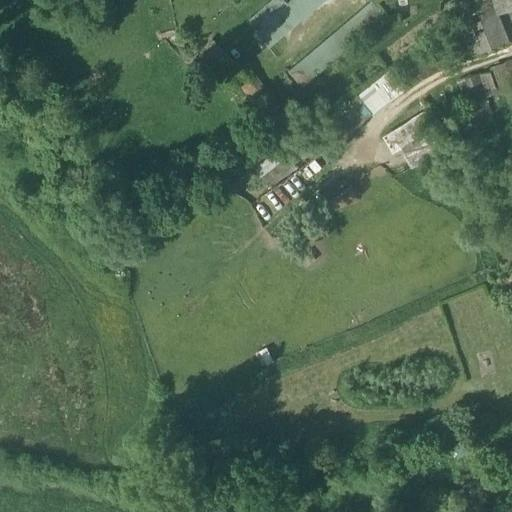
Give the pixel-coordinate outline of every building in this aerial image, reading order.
[(284,33),(292,26),(270,0),(262,7),(284,33)] [(286,2),(287,2),(285,0),(270,0),(292,26),(300,19),(286,2)] [(300,19),(308,12),(297,0),(288,0),(287,2),(286,2),(300,19)] [(297,0),(308,12),(316,6),(311,0),(297,0)] [(376,23),(384,16),(371,0),(362,7),(376,23)] [(276,39),(284,33),(262,7),(254,13),(276,39)] [(368,30),(376,23),(362,7),(354,14),(368,30)] [(268,46),(276,39),(254,13),(246,20),(268,46)] [(359,37),(368,30),(354,14),(346,21),(359,37)] [(351,44),(359,37),(346,21),(338,28),(351,44)] [(343,51),(351,44),(338,28),(329,35),(343,51)] [(335,58),(343,51),(329,35),(321,42),(335,58)] [(265,118),(281,104),(249,63),(232,59),(213,39),(188,61),(207,82),(220,71),(230,84),(234,81),(265,118)] [(326,65),(335,58),(321,42),(313,49),(326,65)] [(318,72),(326,65),(313,49),(305,56),(318,72)] [(310,79),(318,72),(305,56),(296,63),(310,79)] [(511,58),(490,65),(492,69),(481,73),(489,95),(498,92),(497,88),(511,82),(511,58)] [(302,86),(310,79),(296,63),(288,70),(302,86)] [(371,111),(404,89),(392,70),(359,93),(371,111)] [(481,73),(459,81),(471,118),(493,111),(481,73)] [(336,143),(371,112),(357,93),(341,107),(339,105),(323,119),(322,118),(317,122),(325,131),(336,143)] [(442,152),(430,131),(399,147),(411,169),(442,152)] [(269,187),(283,176),(275,165),(260,176),(269,187)] [(486,505),(500,500),(491,475),(464,485),(451,491),(452,494),(420,509),(421,511),(477,511),(487,509),(486,505)]
